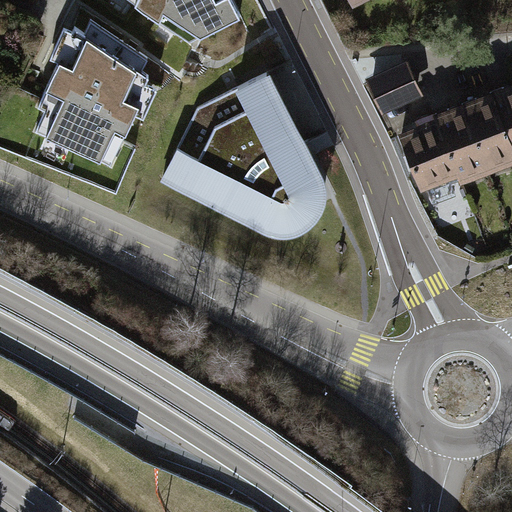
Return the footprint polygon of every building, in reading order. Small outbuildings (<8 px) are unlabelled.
[(240,30),(225,0),(132,0),(204,48),(240,30)] [(153,73),(69,20),(48,65),(55,68),(34,113),(42,118),(31,140),(115,174),(157,92),(147,85),(153,73)] [(370,77),(384,107),(420,91),(406,61),(370,77)] [(199,105),(159,181),(269,235),(286,238),(305,233),(316,222),(324,208),(329,194),(329,179),(271,65),(199,105)] [(511,80),(401,125),(424,183),(457,170),(461,180),(511,159),(511,80)]
